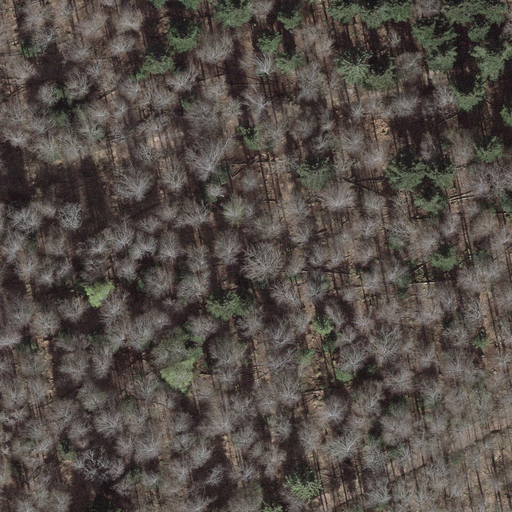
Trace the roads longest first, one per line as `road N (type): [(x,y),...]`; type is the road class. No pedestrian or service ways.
road 1 (track): [(511,64),(0,175)]
road 2 (track): [(511,409),(304,511)]
